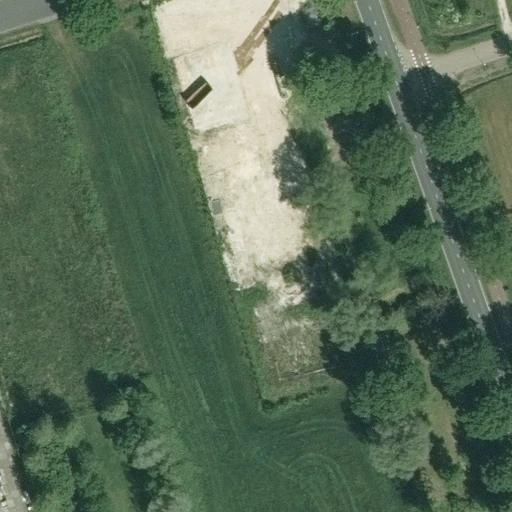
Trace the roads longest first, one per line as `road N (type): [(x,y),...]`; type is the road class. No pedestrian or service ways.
road 1 (secondary): [(511,408),(396,84)]
road 2 (residential): [(511,44),(396,84)]
